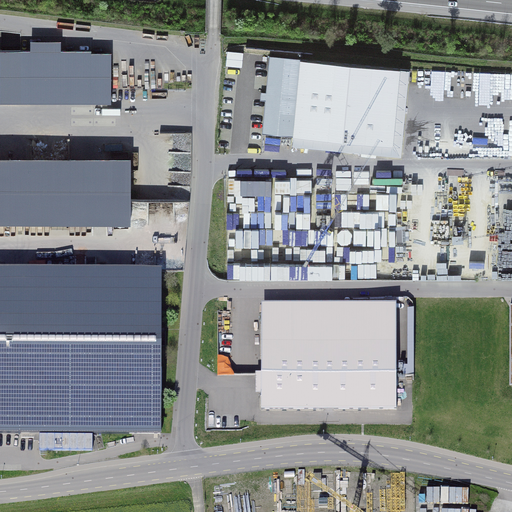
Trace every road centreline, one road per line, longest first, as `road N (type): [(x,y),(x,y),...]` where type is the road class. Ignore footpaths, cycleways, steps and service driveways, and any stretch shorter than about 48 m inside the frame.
road 1 (tertiary): [(511,483),(384,455),(321,451),(0,492)]
road 2 (unknown): [(0,247),(201,250)]
